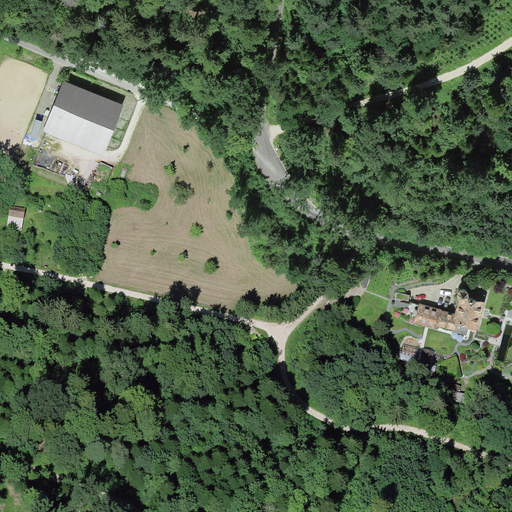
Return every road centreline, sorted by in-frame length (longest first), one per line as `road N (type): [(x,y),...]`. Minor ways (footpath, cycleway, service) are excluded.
road 1 (track): [(284,331),(290,392),(330,422),(398,427),(511,462)]
road 2 (track): [(0,262),(284,331)]
road 3 (unclassified): [(365,238),(302,207),(262,138),(279,0)]
road 4 (track): [(0,34),(262,138)]
road 5 (track): [(511,42),(467,68),(262,138)]
road 6 (residential): [(511,263),(365,238)]
road 7 (track): [(0,458),(137,511)]
road 8 (track): [(365,238),(284,331)]
